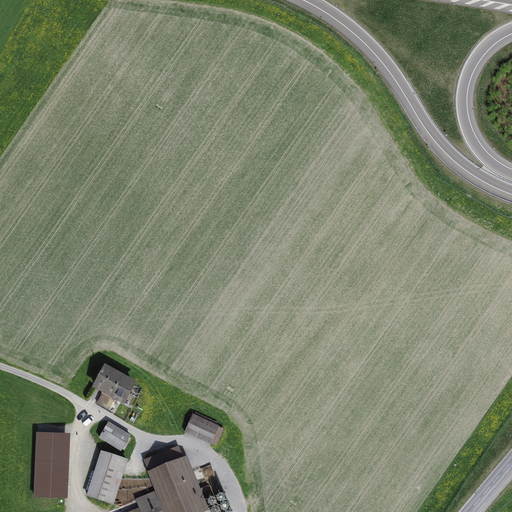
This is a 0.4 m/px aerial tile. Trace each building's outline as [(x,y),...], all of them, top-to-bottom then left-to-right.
[(114,397),(124,402),(133,385),(104,369),(95,386),(104,391),(102,394),(112,400),(114,397)] [(223,429),(193,416),(186,430),(212,441),(211,444),(215,446),(223,429)] [(99,438),(121,451),(130,436),(108,423),(99,438)] [(211,444),(212,441),(186,430),(185,433),(211,444)] [(146,462),(158,492),(137,501),(140,509),(131,511),(200,511),(203,511),(178,449),(146,462)] [(101,453),(88,496),(109,503),(123,459),(101,453)]
